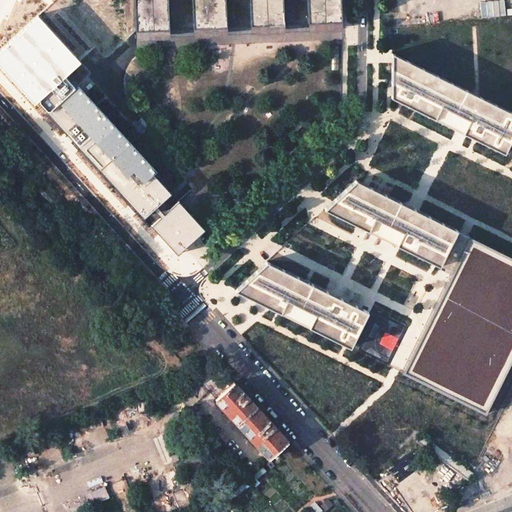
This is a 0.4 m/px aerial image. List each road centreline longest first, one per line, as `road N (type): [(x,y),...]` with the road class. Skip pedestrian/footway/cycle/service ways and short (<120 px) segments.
road 1 (residential): [(366,0),(364,123),(179,294)]
road 2 (unclassified): [(379,511),(179,294)]
road 3 (unclassified): [(179,294),(0,95)]
